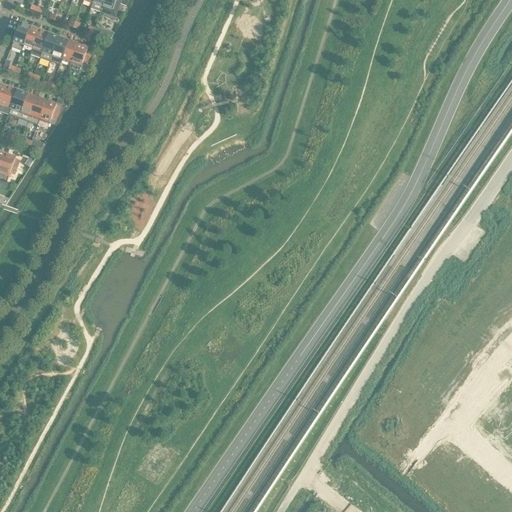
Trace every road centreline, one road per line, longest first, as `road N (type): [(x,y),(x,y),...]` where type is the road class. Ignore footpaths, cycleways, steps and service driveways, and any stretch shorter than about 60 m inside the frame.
road 1 (track): [(351,381),(267,511)]
road 2 (residential): [(511,322),(443,426)]
